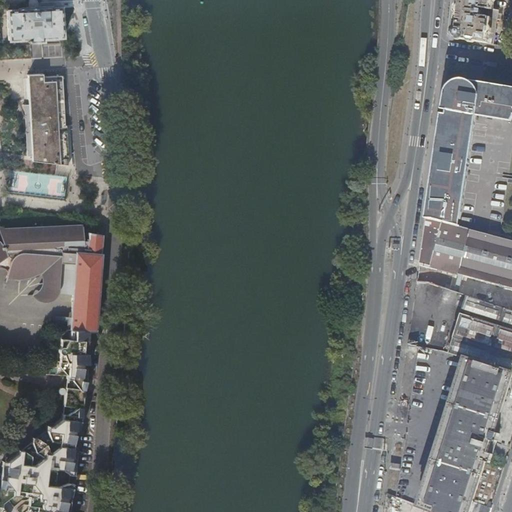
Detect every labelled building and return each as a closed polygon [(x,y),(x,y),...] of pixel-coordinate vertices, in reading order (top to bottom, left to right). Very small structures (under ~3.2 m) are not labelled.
[(460,0),(457,29),(462,36),(498,41),(501,17),(502,17),(504,7),(497,6),(497,0),(460,0)] [(24,41),(43,40),(63,40),(60,7),(49,7),(49,6),(48,6),(32,7),(19,7),(19,8),(18,8),(18,9),(3,10),(4,26),(5,43),(24,41)] [(26,116),(29,116),(32,151),(27,151),(28,157),(32,157),(32,160),(68,165),(66,125),(64,125),(61,76),(42,77),(42,72),(26,73),(28,103),(22,104),(26,116)] [(449,86),(446,108),(479,113),(505,118),(511,119),(511,118),(511,105),(509,105),(510,100),(511,100),(511,84),(474,78),(461,78),(450,84),(449,86)] [(436,168),(429,216),(439,217),(450,219),(463,223),(479,113),(446,108),(437,162),(442,163),(441,169),(436,168)] [(511,297),(502,295),(505,283),(511,285),(511,236),(463,223),(450,219),(439,217),(429,216),(423,261),(443,266),(460,271),(456,288),(469,292),(511,306),(511,297)] [(100,256),(101,237),(95,236),(87,234),(86,241),(85,241),(85,243),(81,243),(81,226),(3,229),(0,228),(0,240),(1,245),(0,245),(0,261),(7,257),(11,260),(9,264),(6,280),(11,280),(17,281),(23,280),(30,279),(35,276),(40,275),(41,279),(41,285),(39,291),(36,294),(32,296),(35,300),(41,303),(48,303),(53,300),(57,295),(59,265),(61,265),(72,266),(73,254),(100,256)] [(72,266),(69,296),(67,332),(79,334),(88,335),(95,335),(100,256),(73,254),(72,266)] [(72,266),(61,265),(59,294),(69,296),(72,266)] [(439,282),(456,288),(460,271),(443,266),(439,282)] [(499,365),(511,368),(511,306),(469,292),(451,350),(468,355),(487,361),(490,351),(502,354),(499,365)] [(87,344),(88,335),(79,334),(67,332),(65,331),(58,337),(55,366),(45,365),(44,374),(66,375),(66,378),(80,380),(83,345),(87,344)] [(498,429),(511,386),(511,368),(499,365),(502,354),(490,351),(487,361),(468,355),(419,502),(444,511),(470,511),(489,457),(493,459),(503,430),(498,429)] [(78,388),(65,386),(63,405),(76,407),(78,388)] [(62,511),(70,456),(66,451),(71,448),(74,426),(75,415),(63,413),(63,417),(52,425),(47,425),(46,430),(36,438),(32,437),(31,442),(21,450),(17,449),(16,453),(14,485),(4,484),(2,493),(6,498),(11,494),(28,496),(27,509),(29,511),(62,511)] [(14,485),(16,453),(6,461),(4,484),(14,485)]
